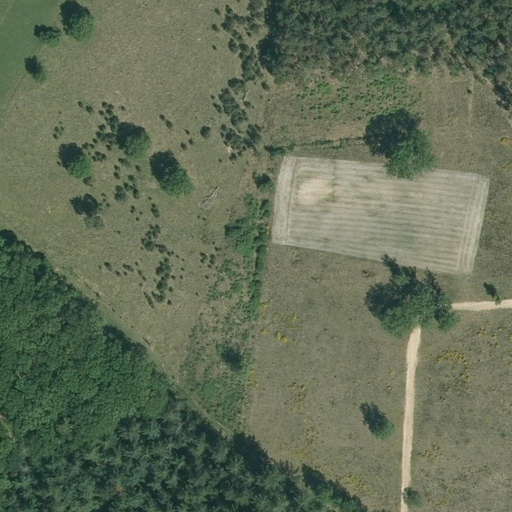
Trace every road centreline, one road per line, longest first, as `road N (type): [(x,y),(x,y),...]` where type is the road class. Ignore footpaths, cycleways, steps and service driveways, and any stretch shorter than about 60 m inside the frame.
road 1 (track): [(341,511),(186,400),(0,225)]
road 2 (track): [(511,302),(436,307),(414,329),(404,511)]
